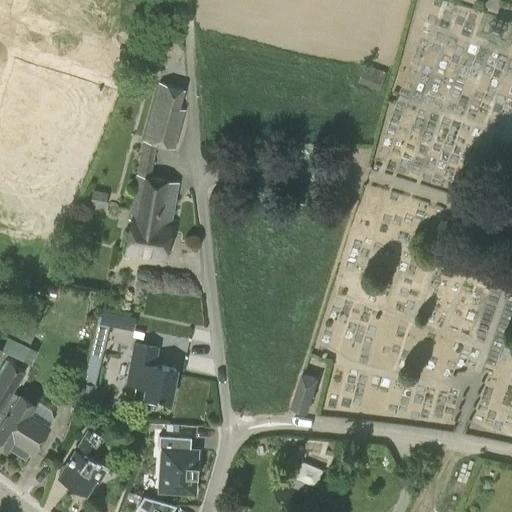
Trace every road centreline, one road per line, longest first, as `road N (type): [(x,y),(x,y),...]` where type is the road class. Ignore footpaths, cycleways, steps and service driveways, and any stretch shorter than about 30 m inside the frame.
road 1 (residential): [(197,173),(364,174),(477,209)]
road 2 (residential): [(232,436),(286,424),(511,455)]
road 3 (residential): [(197,173),(232,436)]
road 4 (residential): [(187,0),(197,173)]
